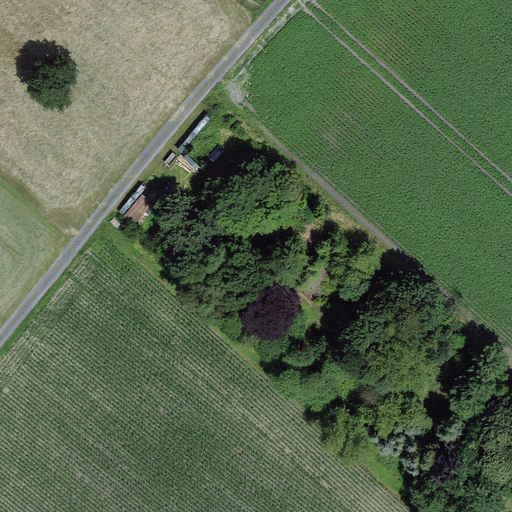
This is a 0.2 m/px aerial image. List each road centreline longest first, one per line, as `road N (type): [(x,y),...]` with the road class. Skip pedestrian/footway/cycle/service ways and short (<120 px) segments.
road 1 (track): [(0,346),(288,0)]
road 2 (track): [(511,492),(294,283)]
